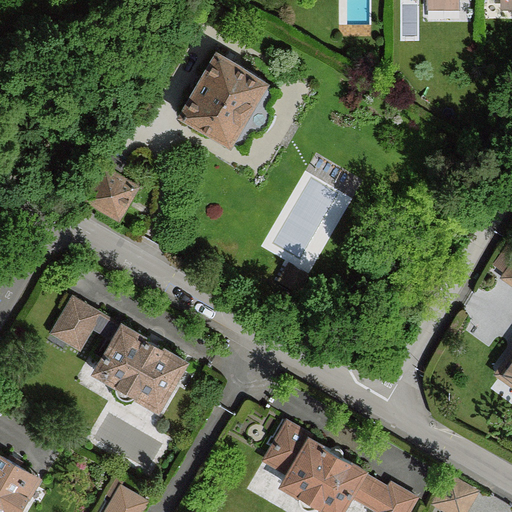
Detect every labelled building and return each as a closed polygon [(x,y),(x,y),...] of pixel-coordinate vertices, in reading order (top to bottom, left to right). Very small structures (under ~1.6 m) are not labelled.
[(511,0),(426,0),(427,6),(461,6),(460,0),(504,0),(504,12),(511,12),(511,0)] [(218,53),(180,119),(233,150),(271,85),(218,53)] [(118,215),(139,179),(121,168),(126,159),(95,141),(68,186),(118,215)] [(511,256),(499,275),(511,284),(511,256)] [(99,310),(70,294),(50,329),(80,345),(99,310)] [(187,353),(119,313),(89,365),(157,405),(187,353)] [(511,342),(491,371),(511,386),(511,342)] [(288,469),(281,481),(337,511),(339,511),(350,493),(376,508),(373,511),(405,511),(417,493),(390,477),(385,485),(364,473),(369,464),(288,418),(266,457),(288,469)] [(0,511),(15,511),(39,472),(0,449),(0,511)] [(466,511),(479,489),(449,471),(431,502),(448,511),(466,511)] [(121,481),(123,478),(116,474),(106,493),(111,495),(101,511),(140,511),(149,496),(121,481)]
